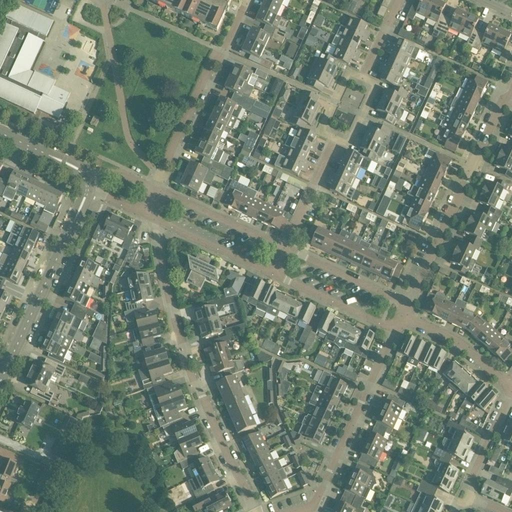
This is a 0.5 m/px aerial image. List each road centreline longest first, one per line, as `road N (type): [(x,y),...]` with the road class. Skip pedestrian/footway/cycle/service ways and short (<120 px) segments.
road 1 (residential): [(253,511),(173,319),(154,220)]
road 2 (residential): [(407,305),(500,103),(511,98)]
road 3 (residential): [(158,191),(210,64),(224,53),(248,0)]
road 4 (tertiary): [(0,381),(86,191)]
road 5 (residential): [(296,511),(321,488),(395,330)]
road 6 (residential): [(285,249),(158,191)]
road 7 (residential): [(407,305),(285,249)]
road 8 (residential): [(274,275),(395,330)]
road 9 (residential): [(154,220),(274,275)]
road 10 (residential): [(285,249),(337,138)]
